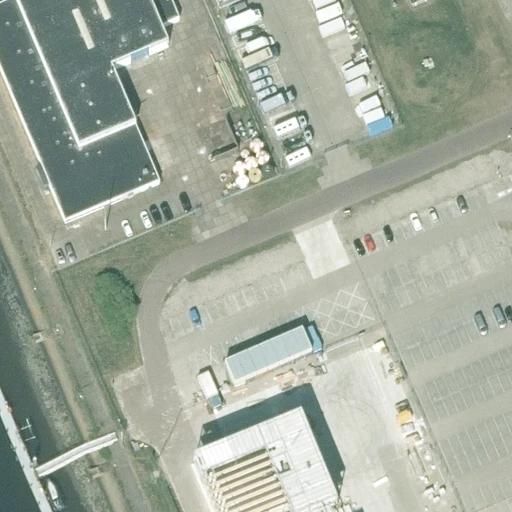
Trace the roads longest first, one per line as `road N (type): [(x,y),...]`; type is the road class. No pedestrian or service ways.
road 1 (unclassified): [(198,511),(150,332),(150,306),(166,277),(511,126)]
road 2 (unknown): [(269,0),(351,194)]
road 3 (unknown): [(389,455),(273,501),(254,497),(234,443)]
